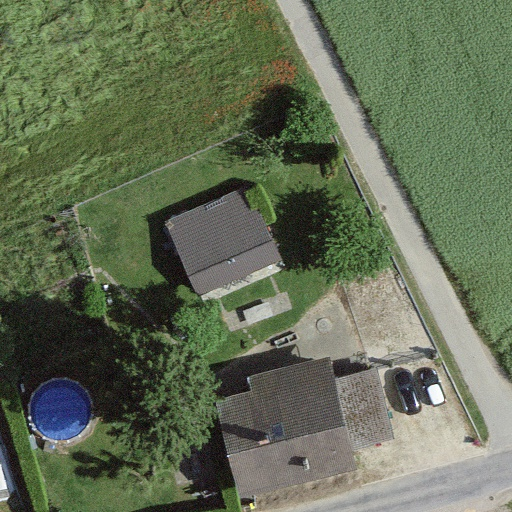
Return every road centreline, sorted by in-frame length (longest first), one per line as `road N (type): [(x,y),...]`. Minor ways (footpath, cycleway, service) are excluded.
road 1 (track): [(511,418),(299,0)]
road 2 (unclassified): [(511,471),(358,511)]
